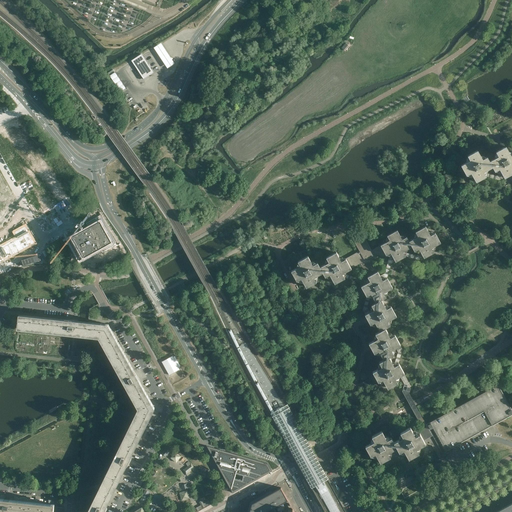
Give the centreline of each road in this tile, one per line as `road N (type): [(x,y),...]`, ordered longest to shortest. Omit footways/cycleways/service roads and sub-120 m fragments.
road 1 (residential): [(164,403),(92,288),(62,308),(6,306),(0,316)]
road 2 (secondary): [(98,162),(156,123),(207,34),(239,0)]
road 3 (secondary): [(229,0),(197,36),(159,107),(122,137)]
road 4 (secondary): [(16,91),(96,184)]
road 5 (residential): [(116,511),(164,403)]
